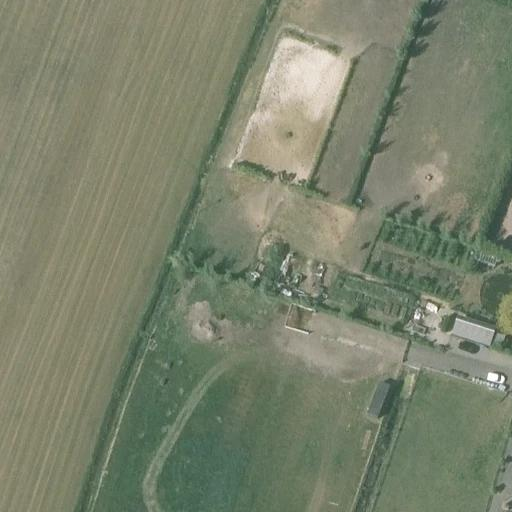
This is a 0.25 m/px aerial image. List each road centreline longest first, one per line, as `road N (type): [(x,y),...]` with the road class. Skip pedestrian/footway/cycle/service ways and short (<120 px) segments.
road 1 (track): [(0,297),(110,0)]
road 2 (track): [(319,323),(511,380)]
